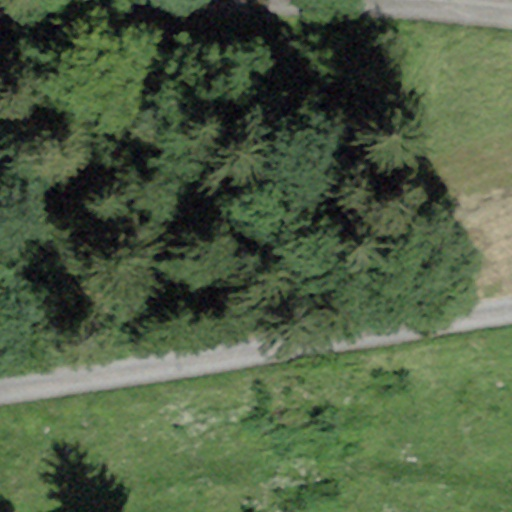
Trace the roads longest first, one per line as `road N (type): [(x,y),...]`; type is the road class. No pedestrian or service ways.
road 1 (track): [(511,316),(0,396)]
road 2 (track): [(0,20),(311,0)]
road 3 (track): [(312,0),(511,15)]
